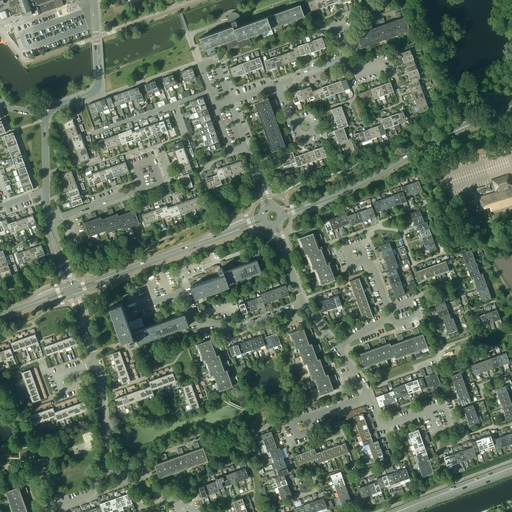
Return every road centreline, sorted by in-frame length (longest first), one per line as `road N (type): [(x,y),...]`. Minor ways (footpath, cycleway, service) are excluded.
road 1 (secondary): [(316,201),(469,124),(511,112)]
road 2 (residential): [(229,100),(215,105),(210,91),(96,130)]
road 3 (tertiary): [(46,114),(97,86),(93,0)]
road 4 (residential): [(302,304),(232,326),(193,318),(182,291)]
road 5 (residential): [(104,468),(99,372),(85,328)]
road 6 (residential): [(336,347),(389,315),(372,266),(356,255)]
road 7 (secondary): [(108,276),(225,234)]
road 8 (primary): [(397,511),(511,468)]
road 9 (residential): [(47,221),(144,185),(151,170)]
